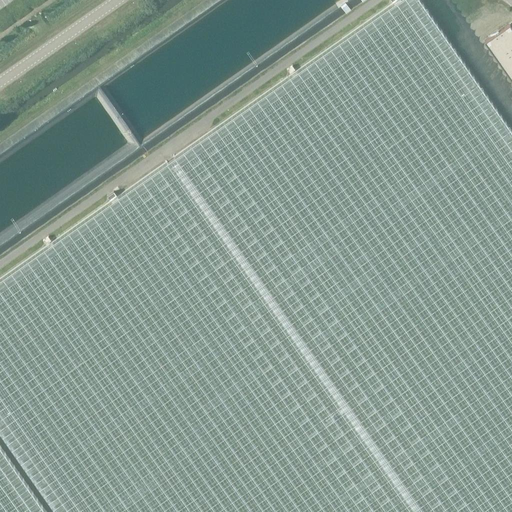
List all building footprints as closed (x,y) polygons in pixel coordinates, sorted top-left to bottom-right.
[(511,511),(511,133),(419,0),(396,0),(0,277),(0,431),(56,511),(511,511)] [(511,28),(487,45),(511,81),(511,28)] [(170,90),(175,87),(158,59),(137,71),(158,105),(174,96),(170,90)] [(111,89),(50,128),(70,159),(67,161),(71,168),(135,127),(111,89)] [(54,188),(74,176),(67,162),(46,174),(54,188)] [(45,511),(0,448),(0,511),(45,511)]
